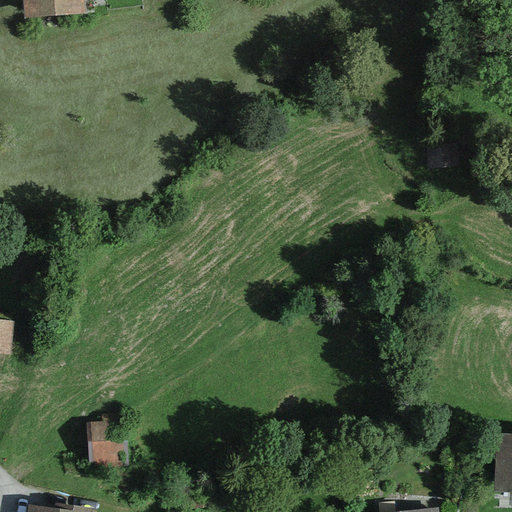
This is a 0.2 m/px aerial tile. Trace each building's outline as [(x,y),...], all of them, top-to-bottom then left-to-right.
[(27,0),(29,12),(80,7),(79,0),(27,0)] [(432,150),(433,162),(453,160),(452,148),(432,150)] [(0,315),(0,349),(8,350),(12,316),(0,315)] [(93,426),(93,441),(124,439),(122,416),(105,417),(105,426),(93,426)] [(97,465),(125,464),(124,439),(93,441),(94,456),(96,456),(97,465)] [(511,439),(502,439),(499,484),(511,484),(511,439)] [(168,492),(170,503),(182,501),(180,490),(168,492)]
